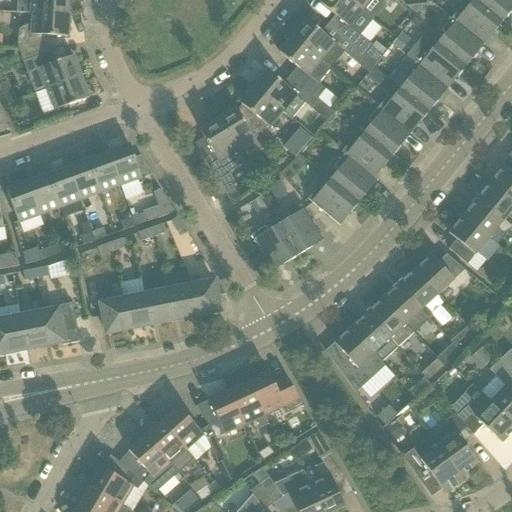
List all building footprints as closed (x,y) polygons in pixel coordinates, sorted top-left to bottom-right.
[(70,0),(31,0),(31,1),(17,0),(16,0),(16,14),(30,14),(30,13),(68,16),(68,14),(66,14),(67,7),(69,7),(70,0)] [(373,21),(361,12),(347,0),(322,0),(319,4),(335,17),(328,25),(364,55),(375,64),(381,57),(370,47),(371,46),(360,36),(373,21)] [(347,0),(361,12),(371,0),(378,0),(383,3),(387,6),(391,0),(347,0)] [(483,46),(502,24),(472,0),(465,10),(461,7),(451,19),(483,46)] [(511,0),(472,0),(502,24),(511,10),(511,0)] [(67,38),(68,16),(30,13),(30,15),(32,15),(31,26),(26,26),(18,31),(17,47),(22,63),(50,53),(46,41),(46,37),(67,38)] [(465,68),(483,46),(451,19),(441,32),(444,35),(436,44),(465,68)] [(364,55),(328,25),(321,34),(305,21),(292,37),(330,68),(342,53),(356,64),(364,55)] [(330,68),(292,37),(278,53),(297,68),(290,77),(317,100),(325,90),(317,84),(330,68)] [(447,90),(465,68),(436,44),(428,54),(424,51),(414,64),(447,90)] [(54,64),(50,53),(22,63),(34,93),(46,88),(47,90),(80,78),(73,57),(54,64)] [(400,72),(392,82),(400,89),(428,113),(439,100),(447,90),(414,64),(405,75),(400,72)] [(317,100),(290,77),(283,85),(266,72),(253,88),(282,112),(282,111),(291,119),(303,104),(310,109),(317,100)] [(88,99),(80,78),(47,90),(54,111),(88,99)] [(5,82),(0,84),(0,94),(9,90),(5,82)] [(267,127),(269,128),(282,112),(253,88),(240,104),(241,106),(236,111),(247,128),(257,118),(267,127)] [(410,135),(428,113),(400,89),(391,99),(388,96),(378,108),(410,135)] [(392,157),(410,135),(378,108),(367,121),(371,124),(363,133),(392,157)] [(247,128),(236,111),(235,110),(217,121),(237,153),(255,142),(254,140),(267,127),(257,118),(247,128)] [(8,130),(2,118),(0,119),(0,132),(0,133),(8,130)] [(206,142),(196,148),(216,180),(226,173),(243,163),(237,153),(217,121),(199,132),(206,142)] [(279,145),(294,157),(311,137),(296,124),(279,145)] [(374,179),(392,157),(363,133),(355,143),(351,140),(341,153),(376,182),(377,181),(374,179)] [(140,156),(134,159),(130,147),(109,154),(120,186),(126,200),(142,194),(136,180),(151,174),(140,156)] [(358,204),(376,182),(341,153),(343,155),(334,167),(337,170),(329,180),(358,204)] [(120,186),(109,154),(88,162),(100,193),(120,186)] [(100,193),(88,162),(68,169),(79,201),(100,193)] [(511,171),(511,173),(504,167),(489,184),(511,202),(511,171)] [(79,201),(68,169),(47,177),(59,208),(79,201)] [(59,208),(47,177),(27,184),(38,216),(59,208)] [(339,227),(358,204),(329,180),(321,190),(318,187),(307,200),(324,213),(339,227)] [(38,216),(27,184),(6,191),(17,223),(38,216)] [(511,202),(489,184),(476,201),(511,229),(511,227),(511,220),(507,216),(511,209),(511,202)] [(143,214),(131,218),(134,228),(166,216),(173,211),(160,190),(152,193),(157,207),(142,212),(143,214)] [(243,200),(236,190),(226,196),(233,207),(243,200)] [(511,229),(476,201),(462,217),(497,246),(511,229)] [(323,241),(312,224),(301,205),(287,214),(289,218),(278,225),(298,257),(323,241)] [(184,228),(178,217),(170,222),(177,233),(184,228)] [(456,241),(448,250),(466,265),(474,256),(484,264),(498,247),(497,246),(462,217),(448,234),(456,241)] [(134,228),(131,218),(119,222),(123,232),(134,228)] [(163,234),(161,227),(160,225),(149,230),(152,238),(163,234)] [(298,257),(278,225),(267,231),(265,227),(251,236),(273,272),(298,257)] [(102,228),(90,232),(94,242),(105,238),(102,228)] [(149,230),(137,234),(140,243),(152,238),(149,230)] [(94,242),(90,232),(79,237),(83,246),(94,242)] [(119,239),(108,244),(111,253),(123,248),(119,239)] [(62,244),(50,248),(53,258),(65,254),(62,244)] [(111,253),(108,244),(96,248),(99,257),(111,253)] [(53,258),(50,248),(38,252),(41,262),(53,258)] [(430,256),(414,271),(436,296),(464,271),(446,255),(437,263),(430,256)] [(45,267),(33,269),(35,279),(47,276),(45,267)] [(35,279),(33,269),(22,272),(24,281),(35,279)] [(436,296),(414,271),(398,285),(421,311),(427,305),(436,296)] [(219,312),(216,297),(213,282),(191,287),(197,316),(219,312)] [(398,285),(382,300),(405,325),(413,317),(421,326),(428,319),(421,311),(398,285)] [(197,316),(191,287),(168,291),(174,321),(197,316)] [(174,321),(168,291),(145,296),(151,326),(174,321)] [(151,326),(145,296),(122,300),(128,330),(151,326)] [(128,330),(122,300),(100,305),(106,335),(128,330)] [(412,334),(382,300),(366,315),(396,348),(412,334)] [(79,343),(75,323),(72,304),(54,307),(55,310),(47,312),(54,345),(61,343),(62,346),(79,343)] [(54,345),(47,312),(22,317),(29,350),(54,345)] [(396,348),(366,315),(350,329),(380,363),(396,348)] [(29,350),(22,317),(0,321),(0,336),(4,355),(29,350)] [(380,363),(350,329),(334,344),(340,352),(330,360),(355,394),(384,368),(380,363)] [(459,333),(449,342),(451,344),(457,351),(465,340),(459,333)] [(437,360),(436,360),(443,367),(448,362),(457,351),(451,344),(435,358),(437,360)] [(483,348),(470,359),(481,371),(494,359),(483,348)] [(511,354),(509,351),(499,361),(511,373),(511,354)] [(427,382),(443,367),(436,360),(420,374),(427,382)] [(511,373),(499,361),(489,371),(495,378),(479,394),(480,395),(490,403),(511,424),(511,373)] [(303,406),(286,377),(273,383),(268,373),(248,383),(264,417),(283,408),(286,414),(303,406)] [(264,417),(248,383),(228,392),(244,426),(255,421),(260,429),(267,425),(263,417),(264,417)] [(416,383),(407,392),(415,401),(424,392),(416,383)] [(244,426),(228,392),(208,401),(212,410),(201,416),(214,435),(216,439),(244,426)] [(501,444),(511,432),(511,424),(490,403),(480,395),(466,410),(465,409),(457,418),(464,425),(473,436),(482,426),(501,444)] [(178,408),(161,423),(186,451),(202,436),(206,440),(217,464),(225,460),(215,440),(216,439),(214,435),(201,416),(205,424),(196,428),(178,408)] [(462,444),(473,436),(464,425),(457,418),(454,415),(444,422),(447,427),(431,438),(430,437),(459,478),(460,477),(477,465),(462,444)] [(186,451),(161,423),(145,437),(177,473),(193,460),(185,451),(186,451)] [(336,511),(345,508),(332,481),(342,475),(330,454),(318,433),(308,439),(320,460),(320,459),(323,464),(315,467),(321,478),(309,483),(321,511),(336,511)] [(177,473),(145,437),(128,452),(142,468),(135,476),(143,483),(143,484),(155,493),(177,473)] [(459,478),(430,437),(402,458),(416,477),(426,470),(445,495),(463,482),(460,477),(459,478)] [(258,454),(262,461),(273,454),(268,447),(258,454)] [(133,488),(138,490),(143,484),(143,483),(135,476),(120,464),(111,474),(101,468),(89,487),(122,506),(133,488)] [(274,484),(262,490),(273,504),(281,498),(288,506),(293,504),(297,511),(321,511),(309,483),(304,471),(274,484)] [(211,495),(207,488),(208,487),(202,478),(196,482),(195,482),(190,485),(201,502),(211,495)] [(262,490),(258,485),(248,492),(252,497),(263,511),(273,504),(262,490)] [(122,506),(89,487),(78,506),(89,511),(130,511),(122,506)] [(252,497),(238,511),(262,511),(263,511),(252,497)]
